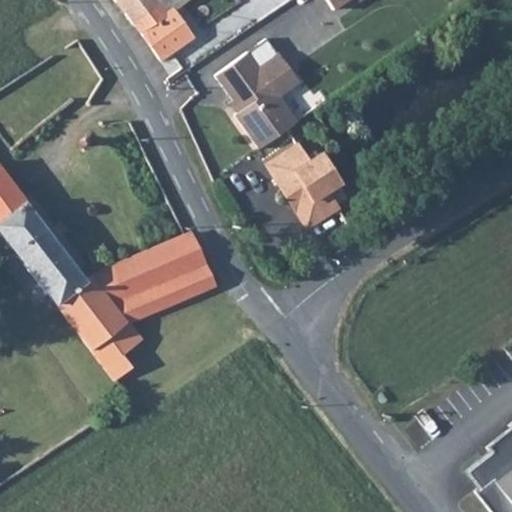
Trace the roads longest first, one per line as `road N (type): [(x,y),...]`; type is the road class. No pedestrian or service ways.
road 1 (residential): [(271,323),(232,271),(139,89),(80,0)]
road 2 (residential): [(511,169),(271,323)]
road 3 (residential): [(271,323),(422,511)]
